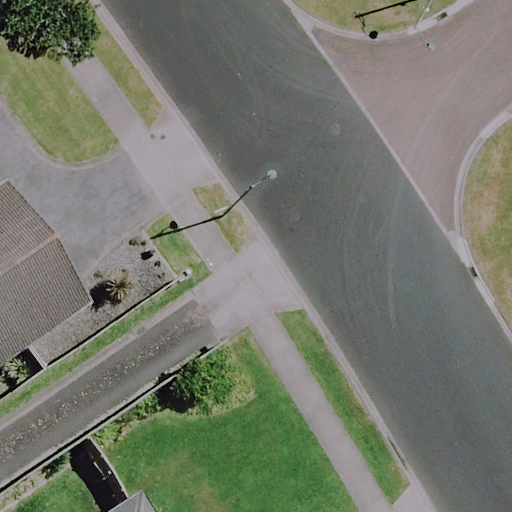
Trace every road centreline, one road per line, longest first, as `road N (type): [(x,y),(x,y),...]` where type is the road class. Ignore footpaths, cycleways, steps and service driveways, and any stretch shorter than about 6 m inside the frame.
road 1 (residential): [(511,503),(315,183)]
road 2 (residential): [(315,183),(511,42)]
road 3 (residential): [(315,183),(195,0)]
